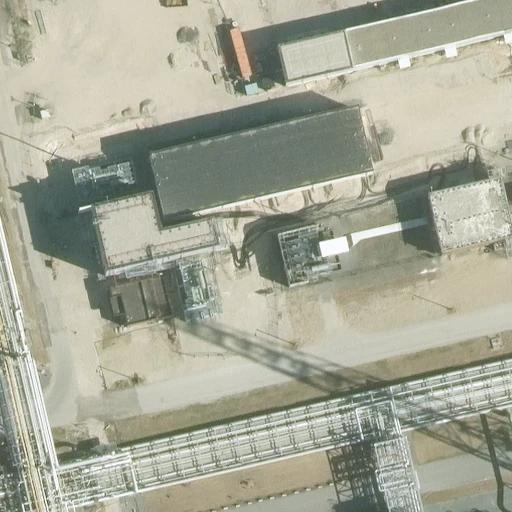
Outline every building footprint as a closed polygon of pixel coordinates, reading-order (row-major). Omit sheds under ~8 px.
[(511,0),(0,0),(0,415),(4,431),(14,474),(55,465),(45,421),(0,223),(0,0),(511,0)] [(511,36),(511,0),(498,0),(476,5),(341,36),(350,74),(511,36)] [(459,190),(427,197),(442,257),(491,246),(494,252),(502,249),(501,243),(511,241),(511,234),(500,180),(478,186),(476,178),(469,180),(471,187),(466,188),(465,181),(457,182),(459,190)] [(271,234),(293,229),(289,211),(266,216),(269,229),(271,234)] [(344,241),(317,247),(321,261),(348,255),(344,241)] [(161,278),(109,290),(111,299),(109,300),(113,319),(124,316),(127,328),(171,318),(161,278)] [(511,360),(55,465),(63,511),(370,441),(408,432),(511,407),(511,360)] [(427,511),(419,477),(408,432),(370,441),(380,487),(385,511),(427,511)] [(55,465),(14,474),(27,511),(63,511),(55,465)] [(27,511),(14,474),(0,477),(0,511),(27,511)]
